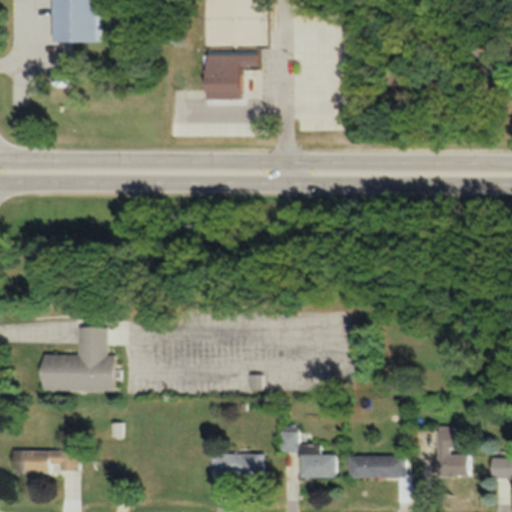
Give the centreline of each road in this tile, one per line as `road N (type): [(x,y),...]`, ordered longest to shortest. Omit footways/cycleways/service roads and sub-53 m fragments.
road 1 (tertiary): [(511,160),(0,157)]
road 2 (tertiary): [(0,180),(511,181)]
road 3 (residential): [(280,180),(281,0)]
